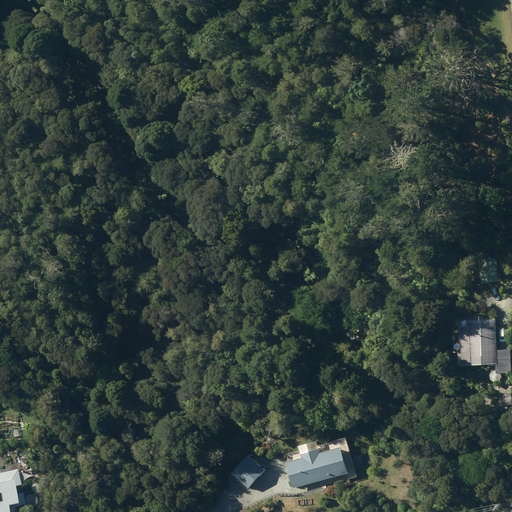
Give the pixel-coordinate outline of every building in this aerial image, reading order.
[(498,257),(482,260),(486,284),(502,281),(498,257)] [(469,326),(470,364),(500,363),(501,373),(511,372),(511,348),(501,349),(500,319),(475,320),(475,326),(469,326)] [(300,461),(275,467),(278,481),(294,477),(296,485),(322,479),(317,457),(314,458),(313,454),(300,457),(300,461)] [(252,455),(235,474),(251,488),(268,469),(252,455)] [(15,506),(26,504),(18,469),(0,472),(0,511),(11,511),(16,511),(15,506)]
